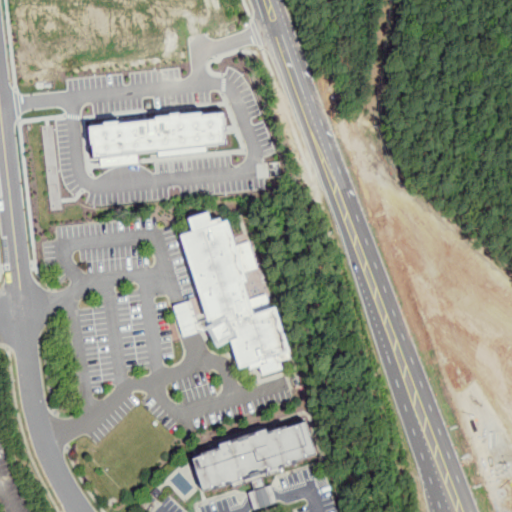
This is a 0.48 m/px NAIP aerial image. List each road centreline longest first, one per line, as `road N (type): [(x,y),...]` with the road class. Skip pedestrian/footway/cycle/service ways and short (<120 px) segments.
road 1 (primary): [(453,511),(266,0)]
road 2 (residential): [(78,511),(38,421),(0,96)]
